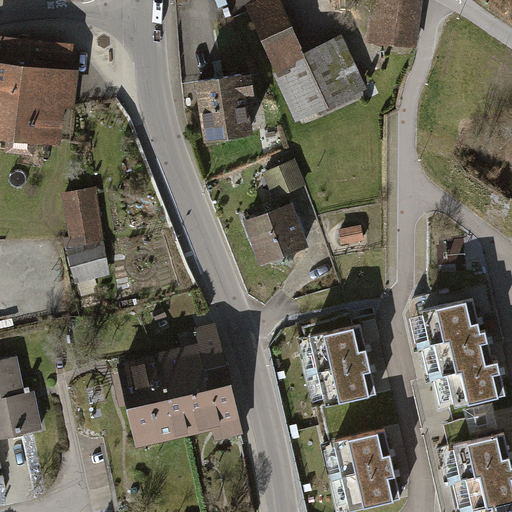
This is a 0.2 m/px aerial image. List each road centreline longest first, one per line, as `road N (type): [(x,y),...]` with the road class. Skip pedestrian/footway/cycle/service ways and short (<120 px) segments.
road 1 (tertiary): [(283,511),(252,363),(169,144),(152,67),(150,9)]
road 2 (residential): [(150,9),(0,16)]
road 3 (unknown): [(53,509),(59,373)]
